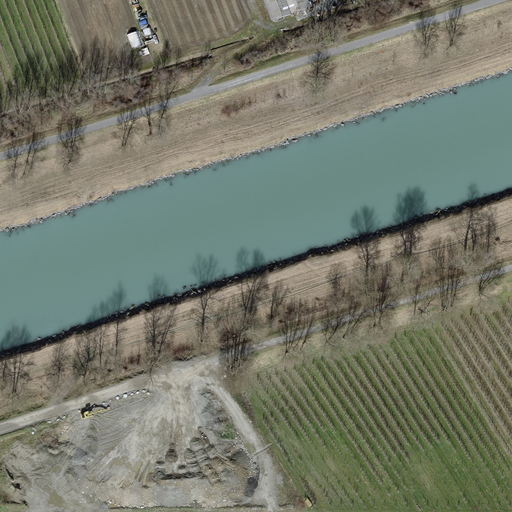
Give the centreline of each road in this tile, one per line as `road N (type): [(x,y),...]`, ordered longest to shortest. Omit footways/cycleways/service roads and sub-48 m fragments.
road 1 (track): [(0,429),(511,267)]
road 2 (track): [(0,157),(492,0)]
road 3 (track): [(198,94),(274,29),(330,8)]
